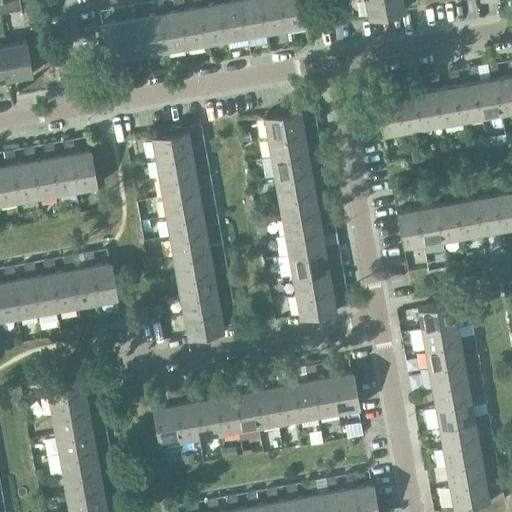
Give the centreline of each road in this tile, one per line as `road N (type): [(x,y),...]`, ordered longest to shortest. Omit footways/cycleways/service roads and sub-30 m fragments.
road 1 (residential): [(101,365),(379,316)]
road 2 (residential): [(379,316),(335,60)]
road 3 (residential): [(80,109),(335,60)]
road 4 (residential): [(413,511),(379,316)]
road 5 (residential): [(335,60),(511,30)]
